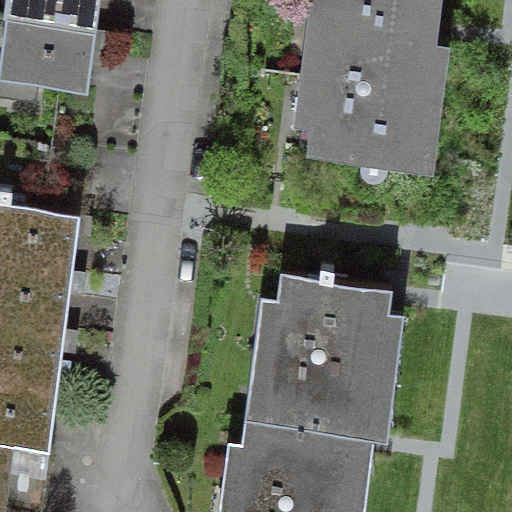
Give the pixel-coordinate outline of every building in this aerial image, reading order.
[(7,0),(6,15),(96,27),(99,0),(7,0)] [(436,26),(437,16),(315,0),(310,0),(310,1),(326,3),(307,150),(418,165),(436,26)] [(315,0),(437,16),(437,14),(424,12),(425,0),(315,0)] [(96,27),(6,15),(0,60),(0,75),(61,83),(88,87),(94,42),(96,27)] [(61,83),(0,75),(0,197),(45,203),(50,170),(51,160),(70,162),(73,139),(54,137),(61,83)] [(0,197),(0,258),(73,268),(78,223),(80,208),(45,203),(0,197)] [(0,258),(0,317),(65,326),(71,282),(73,268),(0,258)] [(246,414),(372,431),(390,292),(392,282),(334,275),(335,261),(322,260),(320,273),(281,268),(262,414),(246,412),(246,414)] [(0,376),(57,384),(63,340),(65,326),(0,317),(0,376)] [(55,398),(57,384),(0,376),(0,503),(28,507),(34,461),(46,463),(49,443),(50,443),(55,398)] [(372,431),(246,414),(245,416),(248,416),(235,511),(347,511),(357,441),(359,431),(372,432),(372,431)]
